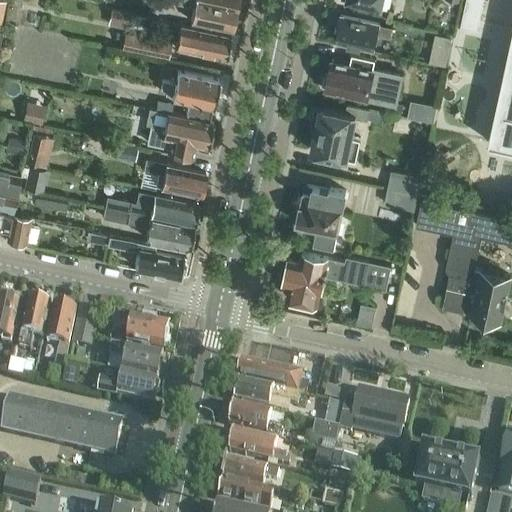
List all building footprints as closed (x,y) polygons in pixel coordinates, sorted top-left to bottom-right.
[(237,0),(173,0),(173,1),(194,5),(190,21),(231,29),(237,0)] [(346,0),(346,2),(383,10),(384,0),(346,0)] [(466,0),(461,27),(477,30),(483,0),(466,0)] [(336,42),(374,50),(378,33),(399,38),(401,28),(387,25),(387,26),(379,25),(379,23),(342,15),(336,42)] [(231,34),(180,23),(175,47),(225,58),(231,34)] [(436,33),(433,47),(450,51),(453,37),(436,33)] [(121,47),(145,52),(144,53),(168,58),(171,41),(147,37),(147,38),(133,34),(121,44),(121,47)] [(511,37),(490,138),(490,140),(511,145),(511,37)] [(325,88),(350,94),(355,99),(362,96),(396,104),(398,104),(398,102),(404,73),(374,67),(376,58),(352,53),(350,62),(332,58),(329,71),(325,73),(323,82),(326,85),(325,88)] [(218,77),(177,69),(175,81),(162,78),(160,87),(166,89),(165,94),(172,95),(171,96),(188,99),(185,113),(209,118),(215,93),(220,91),(222,83),(218,80),(218,77)] [(155,108),(167,111),(172,112),(174,102),(157,99),(155,107),(155,108)] [(24,120),(42,124),(46,104),(28,101),(24,120)] [(396,104),(394,113),(402,114),(405,103),(398,102),(398,104),(396,104)] [(312,150),(349,158),(356,159),(361,137),(353,136),(357,118),(368,120),(370,109),(348,104),(347,112),(321,106),(312,150)] [(146,123),(151,124),(147,142),(168,147),(167,152),(193,157),(196,144),(208,147),(213,121),(172,112),(167,111),(155,108),(149,107),(146,123)] [(32,123),(31,130),(48,133),(49,126),(32,123)] [(41,165),(47,137),(34,133),(27,161),(41,165)] [(8,137),(6,149),(21,153),(23,141),(8,137)] [(138,146),(112,140),(109,155),(135,160),(138,146)] [(156,186),(160,187),(200,195),(206,171),(146,158),(143,169),(158,172),(156,186)] [(0,210),(4,211),(13,213),(21,174),(0,169),(0,210)] [(395,172),(392,187),(418,193),(421,178),(395,172)] [(25,182),(24,187),(44,191),(45,186),(25,182)] [(296,208),(294,216),(297,220),(296,223),(317,227),(313,245),(334,250),(338,233),(339,230),(344,206),(345,206),(348,190),(330,186),(329,189),(306,184),(305,190),(304,190),(302,203),(300,203),(300,205),(296,208)] [(415,208),(418,193),(392,187),(389,202),(415,208)] [(35,204),(66,210),(68,199),(37,193),(35,204)] [(106,206),(194,225),(199,202),(153,193),(151,204),(121,198),(108,196),(106,206)] [(511,218),(422,199),(416,225),(454,234),(446,267),(451,274),(444,306),(471,312),(471,314),(486,317),(487,321),(496,323),(499,320),(502,321),(508,292),(511,290),(511,279),(510,278),(511,274),(480,267),(480,269),(476,268),(482,236),(511,242),(511,218)] [(189,247),(194,225),(106,206),(104,217),(127,222),(147,226),(144,238),(189,247)] [(0,210),(0,228),(7,230),(10,214),(3,213),(4,211),(0,210)] [(7,239),(24,243),(30,217),(13,214),(7,239)] [(138,249),(135,267),(180,276),(180,274),(185,271),(187,261),(183,257),(184,255),(154,249),(155,244),(109,235),(107,243),(138,249)] [(282,267),(280,278),(283,282),(284,283),(290,284),(287,297),(318,305),(321,293),(325,275),(365,284),(387,288),(391,265),(370,260),(347,256),(346,260),(329,256),(303,250),(301,260),(290,257),(288,266),(282,267)] [(100,299),(99,306),(109,308),(110,302),(100,299)] [(0,301),(0,342),(1,343),(0,346),(10,348),(19,305),(0,301)] [(27,303),(18,350),(29,352),(32,339),(42,341),(49,308),(27,303)] [(53,308),(45,345),(59,348),(58,352),(57,352),(53,369),(54,369),(53,372),(49,371),(46,383),(62,386),(64,373),(64,371),(63,371),(75,313),(53,308)] [(79,310),(74,337),(92,341),(97,314),(79,310)] [(168,329),(113,317),(110,330),(128,334),(125,348),(163,356),(164,352),(169,350),(170,344),(166,340),(168,329)] [(90,350),(92,341),(74,337),(72,347),(90,350)] [(125,350),(120,375),(157,383),(162,358),(125,350)] [(311,357),(309,368),(322,371),(324,360),(321,359),(311,357)] [(10,363),(8,376),(21,379),(23,366),(10,363)] [(241,364),(237,383),(297,397),(302,377),(241,364)] [(64,373),(62,386),(75,388),(78,368),(68,367),(65,366),(64,371),(64,373)] [(101,382),(98,396),(152,407),(155,395),(157,394),(158,388),(157,386),(157,383),(120,375),(118,386),(101,382)] [(232,404),(233,404),(268,412),(270,401),(297,407),(299,397),(297,397),(237,383),(232,404)] [(326,386),(324,396),(337,399),(339,389),(326,386)] [(343,407),(337,430),(337,431),(338,431),(350,434),(353,422),(375,427),(373,437),(397,443),(399,432),(401,432),(408,403),(358,391),(355,403),(344,400),(343,406),(343,407)] [(7,399),(0,431),(0,433),(113,459),(121,425),(7,399)] [(328,403),(323,427),(324,427),(337,430),(343,407),(343,406),(328,403)] [(227,428),(233,430),(281,441),(282,434),(279,433),(281,421),(255,415),(255,416),(231,411),(227,428)] [(314,425),(310,441),(322,444),(334,447),(335,443),(337,434),(338,431),(337,431),(337,430),(324,427),(323,427),(314,425)] [(232,433),(227,455),(267,464),(266,468),(275,470),(276,466),(288,469),(289,464),(284,463),(286,457),(273,454),(276,443),(232,433)] [(501,469),(496,492),(511,495),(511,434),(507,434),(499,468),(501,469)] [(417,481),(415,487),(421,488),(424,488),(423,493),(421,503),(439,506),(441,497),(442,492),(451,494),(460,496),(468,497),(475,463),(423,451),(417,481)] [(317,452),(313,468),(328,472),(331,455),(320,453),(317,452)] [(332,456),(329,469),(353,475),(356,459),(332,454),(332,455),(332,456)] [(226,463),(221,482),(262,491),(264,481),(280,484),(281,475),(226,463)] [(2,500),(32,509),(38,484),(9,476),(2,500)] [(221,482),(217,503),(257,511),(270,511),(272,504),(291,508),(293,499),(277,495),(262,492),(262,491),(221,482)] [(329,482),(327,493),(341,496),(344,485),(329,482)]
